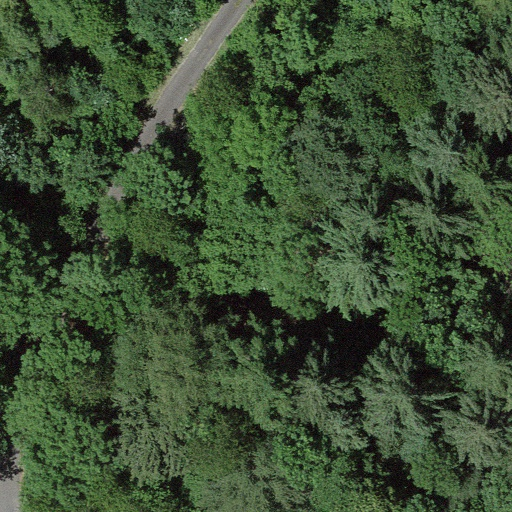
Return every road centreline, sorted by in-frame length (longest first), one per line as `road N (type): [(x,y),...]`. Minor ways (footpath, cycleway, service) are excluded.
road 1 (track): [(48,338),(153,122),(237,0)]
road 2 (track): [(0,469),(48,338)]
